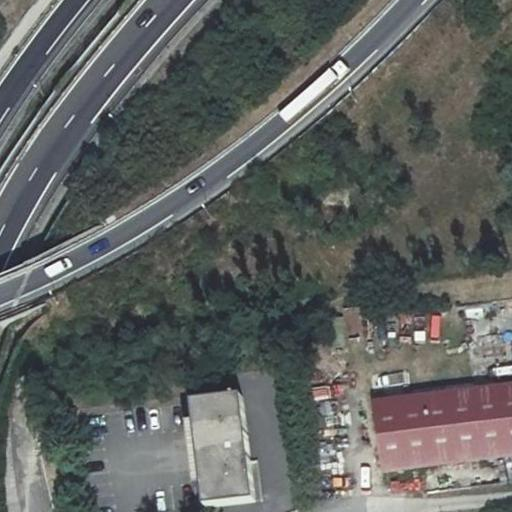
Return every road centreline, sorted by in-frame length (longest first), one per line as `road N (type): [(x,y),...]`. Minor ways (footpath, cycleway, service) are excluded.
road 1 (motorway): [(0,303),(123,238),(221,173),(312,100),(413,0)]
road 2 (motorway): [(0,236),(70,121),(171,0)]
road 3 (motorway): [(0,104),(75,0)]
